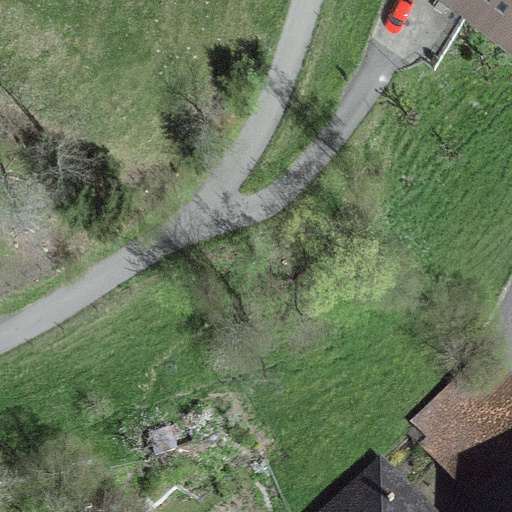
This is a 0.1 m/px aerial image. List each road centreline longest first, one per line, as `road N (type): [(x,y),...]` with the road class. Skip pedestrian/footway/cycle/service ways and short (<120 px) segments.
road 1 (residential): [(197,226),(300,171),(420,24)]
road 2 (residential): [(197,226),(245,164),(270,114),(306,0)]
road 3 (residential): [(0,334),(197,226)]
